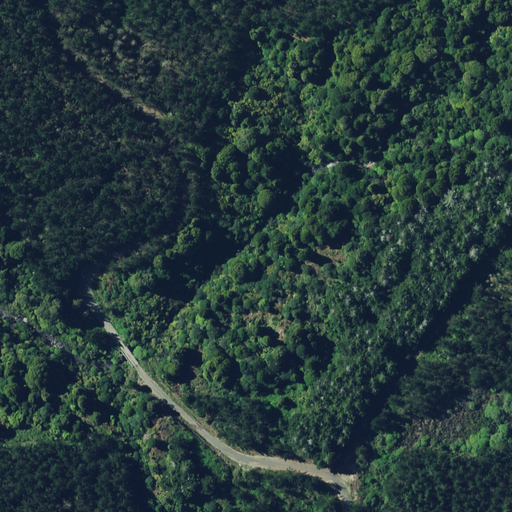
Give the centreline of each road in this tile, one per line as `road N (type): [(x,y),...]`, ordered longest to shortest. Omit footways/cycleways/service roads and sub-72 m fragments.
road 1 (track): [(340,462),(232,436),(175,405),(104,312),(86,283),(91,251),(154,226),(172,210),(178,181),(160,128),(51,29),(45,0)]
road 2 (track): [(511,227),(377,388),(340,462)]
